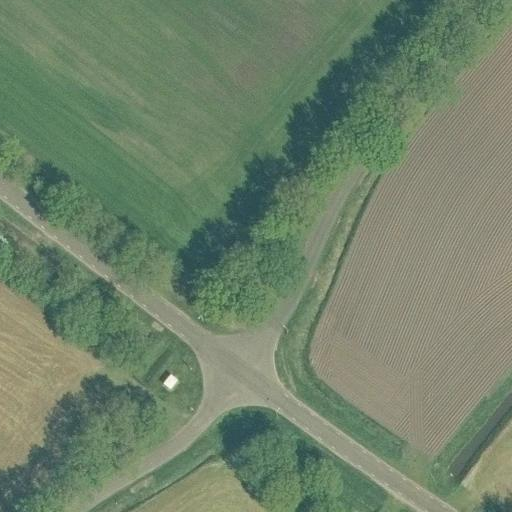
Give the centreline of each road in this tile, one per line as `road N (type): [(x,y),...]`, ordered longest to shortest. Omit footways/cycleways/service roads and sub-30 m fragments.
road 1 (unclassified): [(240,373),(267,339),(342,183),(490,0)]
road 2 (tertiary): [(240,373),(0,187)]
road 3 (tertiary): [(435,511),(240,373)]
road 4 (unclassified): [(75,511),(168,451),(240,373)]
